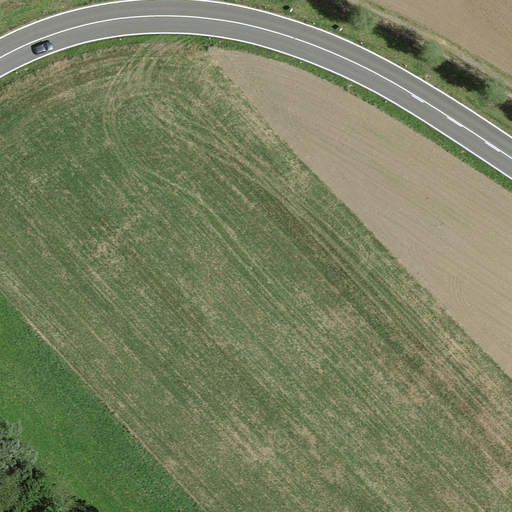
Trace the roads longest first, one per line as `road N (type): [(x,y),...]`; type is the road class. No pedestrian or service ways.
road 1 (secondary): [(511,158),(365,67),(245,25),(124,18),(57,33),(0,58)]
road 2 (track): [(511,90),(422,34),(341,0)]
